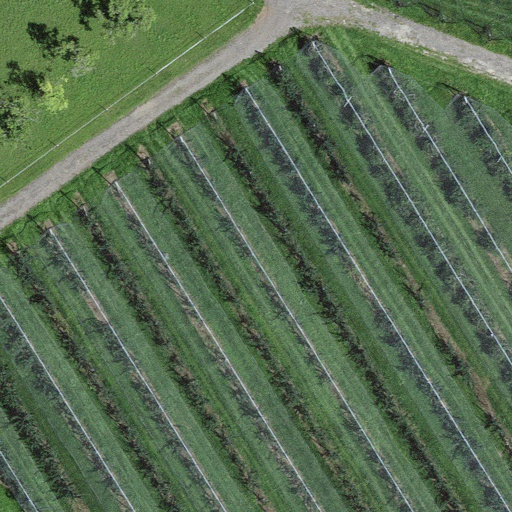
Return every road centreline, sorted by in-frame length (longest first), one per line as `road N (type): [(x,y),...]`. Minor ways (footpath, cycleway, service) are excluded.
road 1 (track): [(293,0),(0,221)]
road 2 (track): [(362,0),(511,59)]
